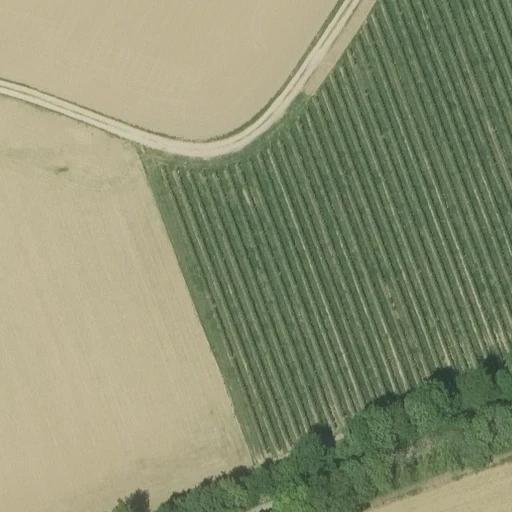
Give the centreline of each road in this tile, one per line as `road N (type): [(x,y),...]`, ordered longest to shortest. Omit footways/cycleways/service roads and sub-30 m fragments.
road 1 (track): [(0,86),(164,145),(222,148),(272,110),(346,0)]
road 2 (tertiary): [(269,511),(511,416)]
